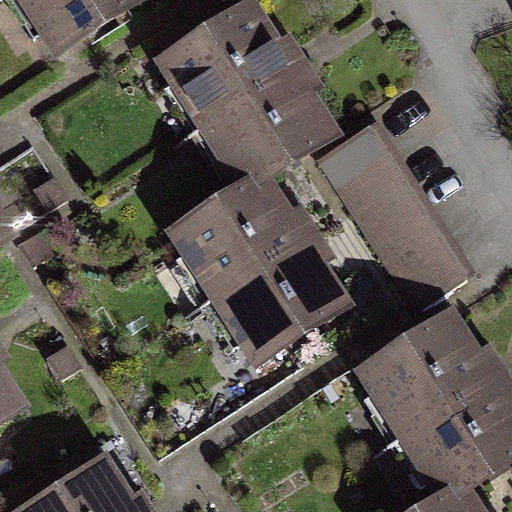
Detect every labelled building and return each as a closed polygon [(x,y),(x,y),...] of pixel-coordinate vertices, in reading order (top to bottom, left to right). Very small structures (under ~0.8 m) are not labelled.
[(26,0),(60,50),(136,0),(26,0)] [(170,73),(210,135),(303,74),(263,13),(170,73)] [(210,135),(251,196),(269,184),(343,136),(303,74),(210,135)] [(320,172),(412,314),(464,279),(373,137),(320,172)] [(176,245),(216,307),(309,246),(269,184),(251,196),(176,245)] [(0,245),(11,238),(0,221),(0,245)] [(216,307),(256,368),(349,307),(309,246),(216,307)] [(375,379),(415,440),(508,380),(468,319),(375,379)] [(415,440),(456,502),(474,490),(511,465),(511,385),(508,380),(415,440)] [(0,420),(17,410),(0,384),(0,420)] [(47,511),(123,511),(100,477),(47,511)] [(440,511),(488,511),(474,490),(456,502),(440,511)]
